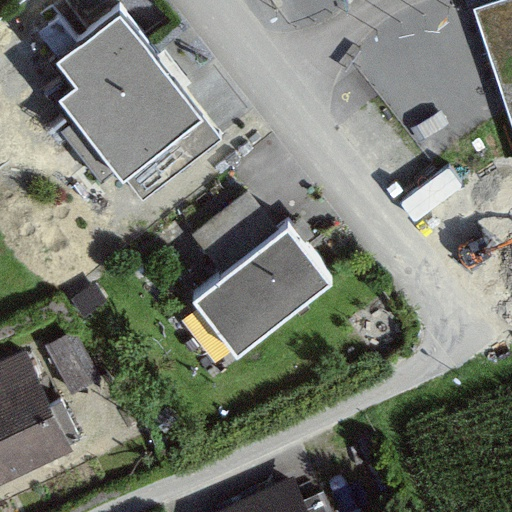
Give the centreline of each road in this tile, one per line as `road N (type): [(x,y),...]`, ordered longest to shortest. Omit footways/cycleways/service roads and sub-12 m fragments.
road 1 (residential): [(206,0),(476,346)]
road 2 (unknown): [(288,104),(441,0)]
